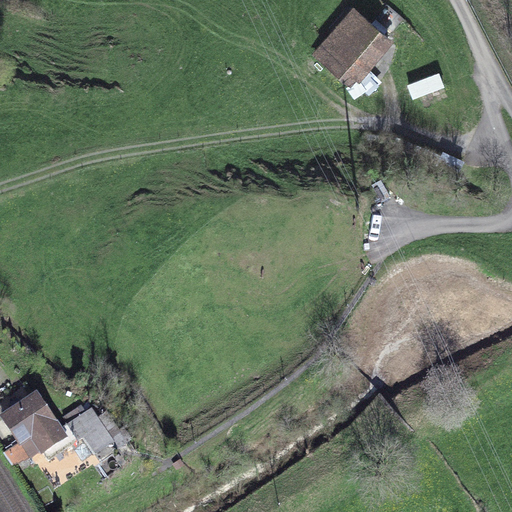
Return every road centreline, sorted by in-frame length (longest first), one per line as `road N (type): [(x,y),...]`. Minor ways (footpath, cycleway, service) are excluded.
road 1 (track): [(0,421),(39,476),(169,466),(321,368),(382,240),(412,229),(511,221)]
road 2 (track): [(0,193),(76,161),(376,120),(489,154)]
